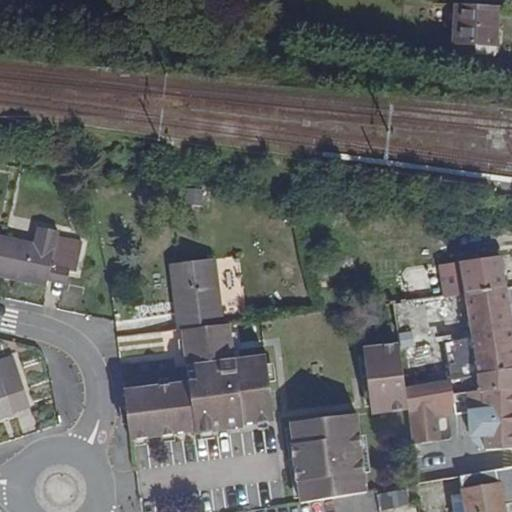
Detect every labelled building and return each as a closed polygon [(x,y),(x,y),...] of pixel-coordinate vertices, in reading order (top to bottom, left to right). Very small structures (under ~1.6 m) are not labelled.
[(405,0),(402,0),(373,0),(372,9),(401,15),(405,0)] [(498,23),(499,8),(456,5),(453,43),(484,45),(496,46),(498,23)] [(496,55),(496,46),(484,45),(484,55),(496,55)] [(33,246),(2,239),(0,250),(0,277),(45,287),(46,281),(49,269),(67,273),(68,273),(75,275),(82,246),(58,239),(59,233),(36,228),(33,246)] [(462,295),(505,289),(500,257),(438,266),(443,297),(462,295)] [(171,266),(178,331),(181,330),(221,325),(212,260),(171,266)] [(64,285),(67,273),(49,269),(46,281),(64,285)] [(511,370),(511,331),(505,289),(462,295),(469,339),(443,344),(450,382),(476,377),(511,370)] [(233,358),(227,324),(221,325),(181,330),(187,365),(195,364),(197,379),(190,380),(139,389),(143,409),(129,411),(134,441),(199,431),(198,424),(230,418),(229,412),(242,410),(243,415),(275,410),(264,354),(233,358)] [(123,384),(176,380),(172,330),(119,334),(123,384)] [(403,389),(396,345),(362,352),(366,379),(371,378),(372,386),(367,387),(371,415),(407,410),(403,389)] [(0,418),(29,409),(13,359),(0,363),(0,418)] [(187,365),(190,380),(197,379),(195,364),(187,365)] [(511,392),(511,370),(476,377),(476,390),(451,393),(450,382),(403,389),(407,410),(408,413),(511,392)] [(139,389),(125,391),(129,411),(143,409),(139,389)] [(511,450),(511,392),(408,413),(418,485),(446,480),(441,436),(447,436),(449,452),(511,450)] [(276,417),(275,410),(243,415),(242,410),(229,412),(230,418),(198,424),(199,431),(200,433),(245,425),(244,423),(276,417)] [(303,505),(369,494),(356,414),(290,424),(291,429),(293,445),(291,446),(293,460),(301,459),(302,468),(295,469),(296,482),(299,482),(302,499),(303,505)] [(293,445),(291,429),(285,430),(289,461),(293,460),(291,446),(293,445)] [(293,460),(295,469),(302,468),(301,459),(293,460)] [(511,504),(511,468),(459,478),(462,496),(464,511),(502,511),(502,507),(511,504)] [(296,500),(302,499),(299,482),(296,482),(295,469),(290,469),(296,500)] [(376,498),(378,511),(379,511),(398,508),(395,494),(376,498)] [(453,511),(464,511),(462,496),(451,498),(453,511)]
